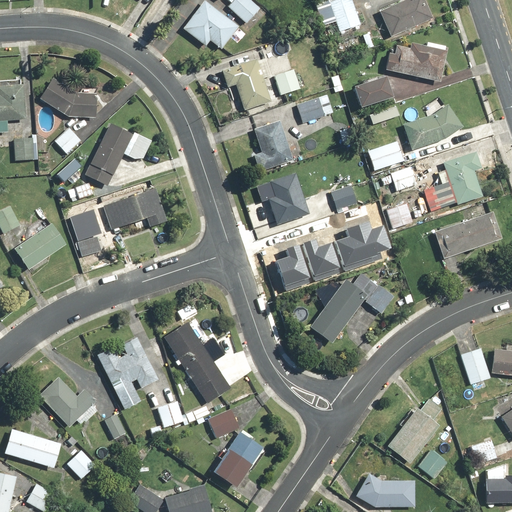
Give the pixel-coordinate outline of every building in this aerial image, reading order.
[(235,27),(201,0),(179,29),(202,47),(206,41),(218,49),(235,27)] [(225,0),(229,4),(226,7),(244,23),(257,8),(247,0),(225,0)] [(358,26),(350,0),(327,0),(326,0),(318,0),(314,1),(320,25),(334,21),(337,32),(358,26)] [(422,0),(399,0),(375,11),(387,37),(430,17),(422,0)] [(368,32),(361,35),(366,49),(373,46),(368,32)] [(385,54),(381,70),(437,82),(444,50),(408,43),(407,48),(393,45),(391,55),(385,54)] [(268,102),(254,59),(219,71),(224,87),(232,85),(241,111),(268,102)] [(293,69),(272,75),(278,95),(299,88),(293,69)] [(380,76),(348,88),(355,108),(387,97),(380,76)] [(93,93),(74,93),(51,78),(37,98),(65,117),(93,117),(93,93)] [(0,121),(23,120),(20,84),(0,85),(0,121)] [(325,95),(294,105),(300,123),(331,113),(325,95)] [(395,104),(366,115),(370,125),(398,115),(395,104)] [(429,115),(399,124),(408,151),(442,139),(460,127),(444,104),(429,115)] [(289,160),(276,121),(250,130),(258,153),(250,155),(256,171),(289,160)] [(140,158),(148,143),(105,123),(81,175),(105,186),(120,154),(131,159),(140,158)] [(378,130),(384,145),(365,152),(372,171),(401,160),(394,141),(393,141),(387,127),(378,130)] [(78,141),(66,128),(52,141),(63,154),(78,141)] [(349,128),(337,131),(340,144),(353,141),(349,128)] [(12,139),(13,162),(34,161),(34,139),(12,139)] [(318,140),(297,147),(301,157),(321,149),(318,140)] [(473,152),(440,162),(453,205),(479,197),(471,171),(479,169),(473,152)] [(388,175),(379,179),(381,185),(391,182),(394,192),(414,185),(408,166),(388,173),(388,175)] [(305,214),(292,172),(265,180),(270,197),(264,199),(272,224),(305,214)] [(87,183),(65,192),(68,199),(75,196),(76,200),(91,193),(87,183)] [(348,186),(328,193),(334,210),(354,203),(348,186)] [(163,221),(152,188),(100,206),(108,230),(143,218),(146,227),(163,221)] [(9,203),(0,207),(0,232),(0,234),(19,224),(9,203)] [(405,204),(384,210),(390,229),(411,222),(405,204)] [(430,231),(440,259),(499,238),(490,211),(430,231)] [(87,217),(70,223),(77,242),(75,243),(80,257),(99,250),(87,217)] [(361,224),(373,261),(381,258),(379,251),(391,248),(384,225),(372,229),(369,222),(361,224)] [(25,270),(62,245),(48,223),(10,248),(25,270)] [(337,238),(347,269),(373,261),(361,224),(347,228),(349,234),(337,238)] [(315,281),(340,273),(330,242),(319,246),(317,240),(303,244),(315,281)] [(277,258),(287,290),(312,282),(300,245),(287,249),(289,255),(277,258)] [(343,278),(306,326),(329,343),(362,300),(379,313),(391,298),(358,273),(350,284),(343,278)] [(184,320),(160,336),(206,404),(230,389),(184,320)] [(109,346),(93,354),(121,409),(138,400),(128,381),(133,378),(138,388),(156,379),(134,336),(118,344),(123,353),(115,357),(109,346)] [(156,339),(148,343),(154,358),(163,354),(156,339)] [(477,348),(457,355),(467,384),(488,377),(477,348)] [(511,350),(491,348),(488,374),(511,376),(511,350)] [(55,376),(36,394),(66,427),(93,401),(81,389),(74,396),(55,376)] [(406,463),(436,424),(430,420),(440,407),(426,397),(416,410),(411,406),(382,445),(406,463)] [(163,434),(162,428),(182,421),(175,401),(155,407),(160,423),(147,427),(151,438),(163,434)] [(511,406),(497,416),(511,438),(511,406)] [(228,408),(205,419),(214,438),(237,427),(228,408)] [(124,435),(114,414),(102,420),(111,440),(124,435)] [(8,427),(0,453),(49,467),(57,442),(8,427)] [(237,431),(209,469),(231,486),(260,447),(237,431)] [(491,441),(467,447),(472,466),(495,460),(491,441)] [(94,465),(78,449),(63,464),(79,480),(94,465)] [(446,463),(429,449),(414,467),(431,481),(446,463)] [(411,479),(378,479),(364,472),(351,495),(372,506),(411,506),(411,479)] [(0,511),(6,511),(13,476),(0,473),(0,511)] [(486,478),(485,503),(511,503),(511,475),(506,475),(506,479),(486,478)] [(35,482),(23,502),(40,511),(43,511),(54,494),(35,482)] [(186,489),(161,496),(164,511),(207,511),(200,484),(185,487),(186,489)] [(152,511),(160,500),(137,485),(126,503),(139,511),(152,511)]
